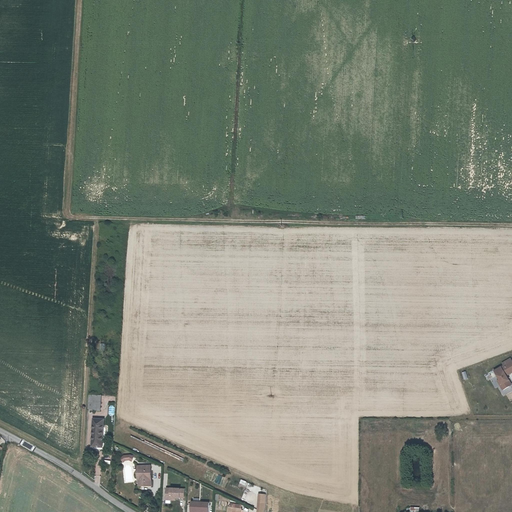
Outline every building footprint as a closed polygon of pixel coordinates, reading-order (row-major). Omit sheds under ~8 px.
[(509,363),(508,360),(502,364),(504,366),(494,371),(499,380),(501,385),(499,386),(502,391),(509,387),(507,384),(507,382),(509,381),(505,376),(506,374),(509,373),(510,374),(511,373),(511,361),(511,362),(509,363)] [(89,396),(89,402),(100,403),(101,396),(89,395),(89,396)] [(89,410),(99,411),(100,403),(89,402),(89,410)] [(93,421),(92,448),(102,448),(104,422),(93,421)] [(138,478),(139,478),(141,478),(141,487),(151,487),(151,467),(138,468),(138,478)] [(166,500),(186,500),(186,488),(166,488),(166,500)] [(192,502),(191,511),(211,511),(211,502),(192,502)]
